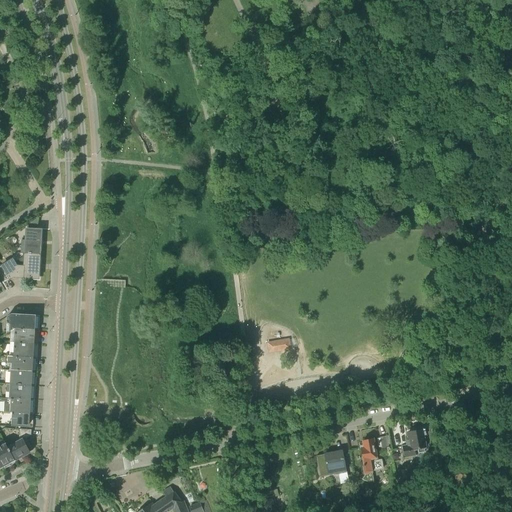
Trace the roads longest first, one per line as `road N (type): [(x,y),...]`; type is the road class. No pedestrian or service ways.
road 1 (unclassified): [(66,468),(128,465),(429,404),(511,373)]
road 2 (tertiary): [(77,305),(83,159),(56,0)]
road 3 (tertiary): [(38,0),(66,128),(62,303)]
road 4 (track): [(419,185),(464,203),(482,228),(478,276),(427,390),(429,404)]
road 5 (track): [(166,0),(194,59),(224,225)]
road 6 (track): [(224,225),(243,344),(238,442)]
road 7 (track): [(238,395),(396,370),(444,353)]
road 8 (tertiary): [(62,303),(54,469)]
road 9 (tertiary): [(66,468),(77,305)]
